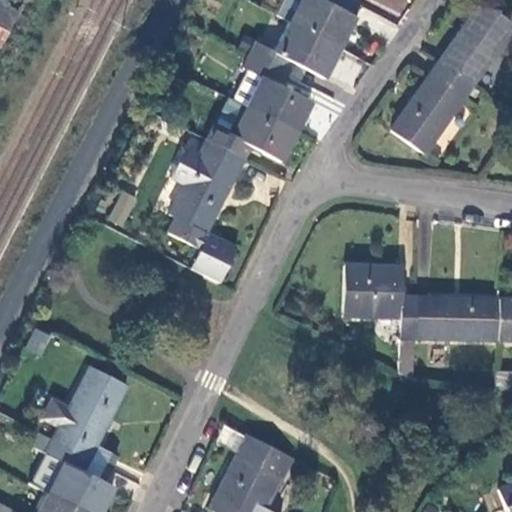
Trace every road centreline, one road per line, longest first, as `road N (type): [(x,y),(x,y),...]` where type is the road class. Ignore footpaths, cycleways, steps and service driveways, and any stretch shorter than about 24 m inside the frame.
road 1 (residential): [(147,511),(310,179)]
road 2 (residential): [(310,179),(435,0)]
road 3 (residential): [(310,179),(511,206)]
